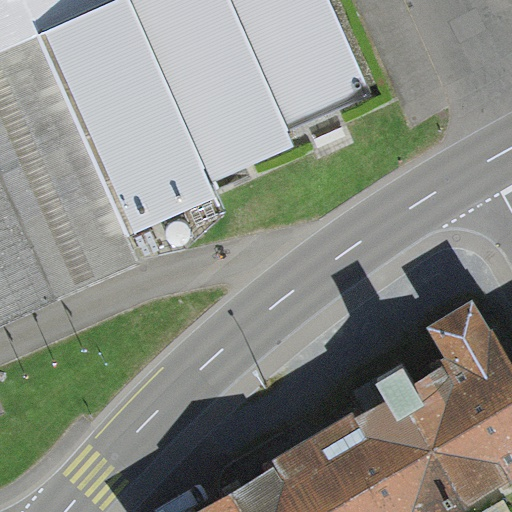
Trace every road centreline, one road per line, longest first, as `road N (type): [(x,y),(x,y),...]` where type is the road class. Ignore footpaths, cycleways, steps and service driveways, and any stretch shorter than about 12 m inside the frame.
road 1 (tertiary): [(486,160),(314,271),(257,318),(149,417),(68,511)]
road 2 (unknown): [(486,160),(419,0)]
